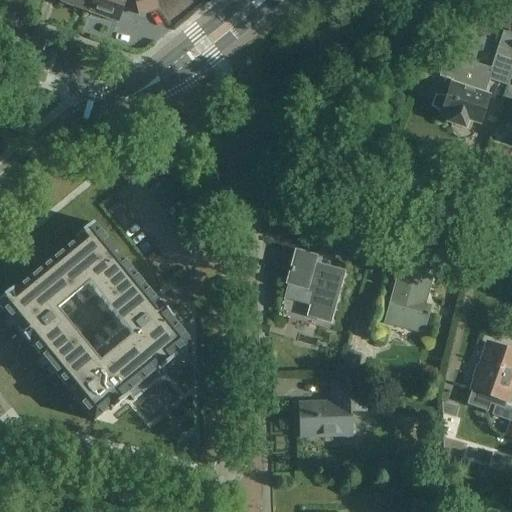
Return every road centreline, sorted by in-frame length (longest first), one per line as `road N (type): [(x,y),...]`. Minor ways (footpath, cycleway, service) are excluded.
road 1 (residential): [(246,503),(253,474),(242,131)]
road 2 (residential): [(511,222),(242,131)]
road 3 (residential): [(246,503),(0,441)]
road 4 (tertiary): [(0,197),(130,92)]
road 5 (residential): [(130,92),(0,47)]
